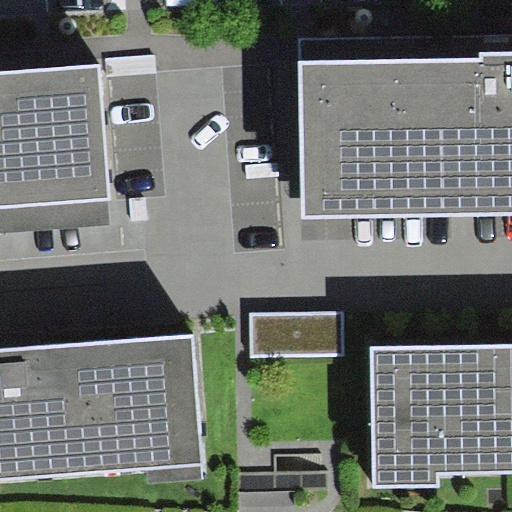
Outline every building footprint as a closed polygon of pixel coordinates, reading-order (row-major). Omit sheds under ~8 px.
[(511,57),(299,62),(302,219),(511,214),(511,57)] [(101,67),(0,74),(0,208),(107,200),(111,200),(101,67)] [(107,200),(0,208),(0,232),(109,224),(107,200)] [(345,313),(253,315),(254,355),(346,353),(345,313)] [(195,336),(0,348),(0,476),(151,467),(152,481),(204,477),(195,336)] [(511,346),(375,348),(376,489),(439,489),(439,472),(511,471),(511,346)]
